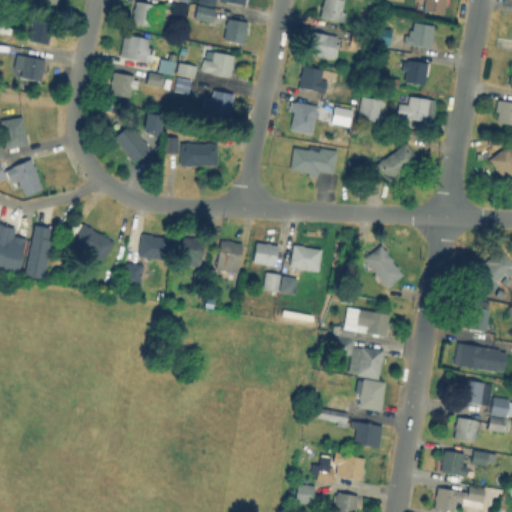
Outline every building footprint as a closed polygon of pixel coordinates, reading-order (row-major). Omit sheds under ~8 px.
[(134,0),(153,4),(149,26),(129,22),(131,12),(130,12),(131,7),(132,8),(134,0)] [(342,0),(340,11),(345,12),(343,21),(318,16),(320,8),(319,8),(319,4),(321,4),(321,0),(342,0)] [(447,0),(447,5),(443,4),(441,14),(421,11),(421,9),(415,8),(416,0),(447,0)] [(186,4),(183,16),(168,12),(171,1),(186,4)] [(213,8),(210,22),(192,18),(195,4),(213,8)] [(51,23),(49,32),(50,32),(49,36),(48,36),(46,44),(26,40),(31,18),(51,23)] [(225,18),(246,22),(242,44),(221,40),(224,27),(223,27),(224,22),(225,22),(225,18)] [(432,25),(430,35),(431,35),(431,39),(430,39),(428,47),(402,43),(403,35),(407,36),(407,29),(411,30),(412,22),(432,25)] [(337,44),(336,50),(333,49),(331,58),(303,52),(307,30),(335,36),(334,43),(337,44)] [(151,47),(148,61),(117,55),(122,33),(147,39),(145,46),(151,47)] [(205,50),(211,51),(212,51),(232,55),(230,64),(231,65),(230,69),(229,69),(227,77),(198,70),(201,58),(203,59),(205,50)] [(43,67),(42,72),(41,72),(39,80),(19,76),(21,69),(12,67),(15,52),(43,58),(42,66),(43,67)] [(175,54),(171,74),(156,71),(158,58),(166,59),(167,53),(175,54)] [(406,58),(428,62),(426,74),(424,74),(423,83),(402,80),(404,70),(400,69),(400,68),(393,67),(394,60),(401,61),(401,60),(405,61),(406,58)] [(194,65),(192,77),(174,73),(176,61),(194,65)] [(333,72),(332,78),(330,78),(329,82),(325,81),(322,92),(332,94),(331,101),(320,99),(321,93),(314,91),(315,91),(296,87),(298,79),(297,79),(298,75),(301,65),(333,72)] [(132,74),(131,78),(137,79),(135,86),(130,85),(128,96),(108,92),(109,82),(108,82),(109,78),(110,78),(112,70),(132,74)] [(161,74),(159,86),(144,83),(147,71),(161,74)] [(189,79),(186,93),(172,90),(174,76),(189,79)] [(231,93),(227,115),(200,110),(202,97),(209,98),(209,94),(210,94),(211,90),(231,93)] [(433,100),(430,121),(395,116),(395,115),(393,115),(391,113),(392,109),(391,107),(393,105),(394,102),(395,101),(398,101),(399,94),(433,100)] [(379,100),(374,122),(355,118),(359,96),(379,100)] [(511,101),(511,124),(495,122),(497,111),(494,111),(496,99),(511,101)] [(293,101),(315,105),(310,134),(288,130),(291,111),(290,111),(292,102),(293,102),(293,101)] [(350,109),(347,125),(330,122),(333,106),(350,109)] [(161,113),(159,129),(143,127),(145,111),(161,113)] [(397,118),(396,126),(375,122),(377,114),(397,118)] [(26,144),(3,148),(0,131),(0,119),(20,116),(23,133),(24,133),(26,144)] [(127,124),(141,142),(142,141),(145,145),(145,146),(148,150),(132,162),(130,160),(129,160),(124,154),(124,153),(111,137),(127,124)] [(176,137),(176,153),(161,152),(162,136),(176,137)] [(320,148),(335,150),(331,173),(317,171),(316,174),(315,174),(315,176),(306,175),(306,172),(288,169),(291,147),(307,149),(308,141),(321,143),(320,148)] [(188,142),(188,143),(204,143),(204,142),(209,142),(209,143),(216,144),(215,164),(209,164),(209,165),(204,165),(204,164),(197,164),(197,165),(188,165),(188,166),(184,166),(184,165),(178,165),(178,143),(183,143),(183,142),(188,142)] [(405,143),(417,160),(403,170),(403,171),(387,183),(374,164),(379,161),(378,160),(381,158),(382,158),(396,149),(395,148),(399,145),(400,146),(405,143)] [(505,145),(511,154),(511,187),(510,189),(500,175),(499,175),(487,159),(505,145)] [(28,157),(37,178),(36,178),(40,188),(23,195),(19,185),(18,185),(14,176),(7,179),(2,169),(28,157)] [(360,163),(357,180),(343,177),(346,160),(360,163)] [(81,221),(87,225),(87,224),(91,226),(90,227),(95,230),(96,230),(104,235),(104,234),(108,236),(107,237),(112,240),(101,259),(70,238),(81,221)] [(0,269),(0,226),(1,222),(3,222),(3,223),(13,225),(11,235),(12,236),(12,234),(23,236),(16,273),(0,269)] [(49,238),(41,277),(22,273),(33,222),(49,225),(47,237),(49,238)] [(141,231),(150,232),(150,233),(168,236),(164,258),(149,256),(149,258),(144,258),(144,255),(136,254),(139,232),(141,232),(141,231)] [(180,234),(191,236),(191,235),(202,237),(199,258),(200,258),(199,265),(188,263),(189,256),(186,256),(186,254),(177,252),(180,234)] [(219,238),(227,239),(227,238),(231,239),(231,240),(241,241),(235,279),(225,277),(221,273),(213,271),(219,238)] [(254,240),(264,241),(264,240),(268,241),(268,242),(276,243),(273,263),(268,262),(268,264),(263,263),(263,262),(251,259),(254,240)] [(293,242),(302,243),(302,244),(320,247),(317,269),(301,267),(296,266),(296,265),(289,264),(288,272),(280,271),(283,250),(290,251),(291,242),(293,242)] [(391,259),(402,272),(390,281),(391,282),(386,287),(381,281),(381,282),(379,279),(376,281),(370,274),(374,271),(367,263),(366,264),(363,260),(364,259),(362,256),(380,242),(392,258),(391,259)] [(498,246),(511,263),(510,265),(511,268),(505,274),(503,272),(494,279),(497,282),(490,288),(487,285),(485,287),(471,272),(484,260),(483,260),(490,254),(489,253),(493,249),(494,250),(498,246)] [(142,264),(142,267),(140,266),(137,286),(118,283),(122,259),(140,263),(142,264)] [(202,271),(199,285),(190,283),(193,269),(202,271)] [(279,273),(276,290),(261,287),(263,271),(279,273)] [(295,275),(293,292),(278,289),(280,273),(295,275)] [(351,294),(349,302),(339,300),(340,292),(351,294)] [(487,301),(486,308),(487,309),(484,330),(459,326),(463,304),(472,306),(473,299),(487,301)] [(387,322),(387,326),(385,326),(384,334),(353,328),(352,336),(330,332),(331,323),(342,325),(345,304),(388,312),(386,322),(387,322)] [(310,312),(309,318),(280,314),(281,307),(310,312)] [(352,345),(360,346),(360,344),(382,348),(377,376),(347,372),(349,353),(319,348),(321,332),(353,337),(352,345)] [(505,351),(502,368),(494,367),(494,369),(452,362),(455,341),(498,348),(497,349),(505,351)] [(362,376),(384,379),(379,409),(338,402),(343,375),(361,378),(362,376)] [(488,396),(491,396),(491,395),(507,397),(506,399),(511,399),(511,406),(511,413),(505,412),(505,415),(488,412),(489,405),(458,399),(461,377),(490,382),(488,396)] [(346,411),(344,424),(335,423),(335,419),(316,416),(317,405),(346,411)] [(488,414),(502,416),(508,416),(506,430),(500,429),(500,430),(486,428),(488,414)] [(475,419),(472,440),(451,437),(453,427),(452,427),(453,423),(454,423),(455,416),(475,419)] [(381,425),(377,447),(352,442),(354,428),(348,426),(349,420),(381,425)] [(493,452),(491,460),(484,459),(483,464),(469,461),(472,448),(493,452)] [(463,452),(461,463),(465,464),(463,475),(439,471),(440,463),(439,463),(439,459),(440,459),(442,449),(463,452)] [(332,451),(363,457),(361,467),(362,467),(362,471),(361,471),(359,479),(331,474),(329,481),(315,478),(319,452),(332,455),(332,451)] [(313,484),(310,502),(293,499),(296,481),(313,484)] [(483,486),(480,501),(461,497),(460,501),(454,500),(452,511),(432,507),(434,498),(430,497),(431,491),(434,492),(436,485),(466,491),(467,483),(483,486)] [(336,490),(357,494),(353,511),(333,511),(334,501),(331,501),(333,493),(336,494),(336,490)]
